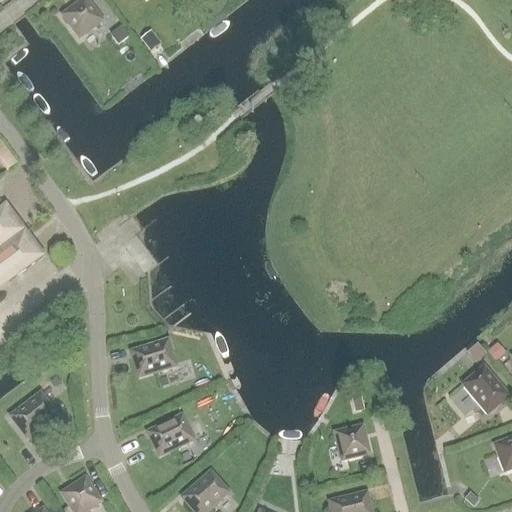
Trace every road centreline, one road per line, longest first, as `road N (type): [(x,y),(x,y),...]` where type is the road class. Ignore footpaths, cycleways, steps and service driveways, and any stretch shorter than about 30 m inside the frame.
road 1 (residential): [(0,123),(98,266),(104,445)]
road 2 (residential): [(0,511),(31,476),(104,445)]
